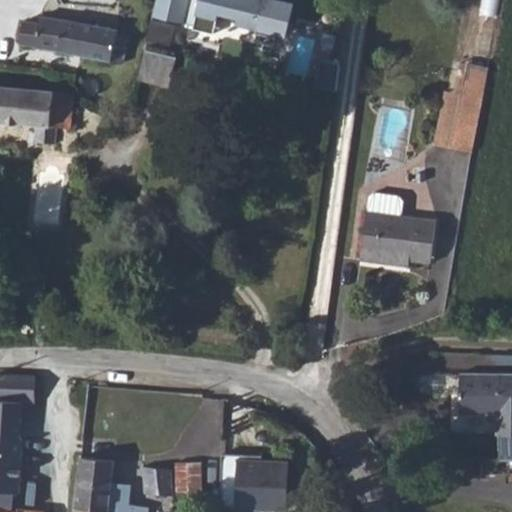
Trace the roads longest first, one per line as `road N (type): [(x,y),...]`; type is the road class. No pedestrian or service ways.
road 1 (unclassified): [(287,391),(417,344),(511,346)]
road 2 (unclassified): [(287,391),(255,376),(72,363)]
road 3 (unclassified): [(373,511),(333,433),(287,391)]
road 4 (residential): [(66,511),(72,363)]
